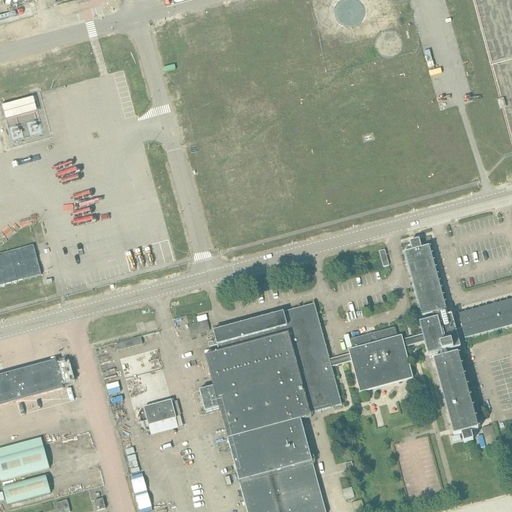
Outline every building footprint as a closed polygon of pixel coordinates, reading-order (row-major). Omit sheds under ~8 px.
[(33,97),(1,106),(5,120),(36,112),(33,97)] [(0,247),(0,277),(41,268),(34,240),(0,247)] [(422,249),(419,240),(410,242),(412,251),(405,253),(422,317),(432,314),(434,321),(420,324),(423,335),(402,340),(401,337),(398,338),(395,327),(350,340),(352,350),(349,351),(350,355),(329,360),(314,305),(213,332),(219,352),(205,356),(213,388),(199,392),(205,413),(219,409),(246,511),(325,511),(301,421),(311,418),(310,414),(342,406),(331,367),(352,362),(360,393),(413,379),(404,348),(425,342),(429,356),(443,352),(444,359),(435,361),(455,436),(462,434),(464,443),(473,441),(471,431),(478,430),(457,355),(448,358),(446,351),(453,349),(453,348),(456,347),(455,341),(458,340),(455,330),(462,328),(465,339),(511,325),(511,299),(458,314),(461,325),(454,326),(451,316),(437,320),(436,313),(446,311),(429,247),(422,249)] [(354,313),(355,318),(370,315),(369,310),(354,313)] [(0,405),(64,389),(56,361),(0,376),(0,405)] [(180,402),(151,410),(155,424),(184,416),(180,402)] [(128,416),(118,418),(119,424),(129,422),(128,416)] [(50,469),(44,447),(0,459),(0,476),(1,482),(50,469)] [(46,477),(2,488),(7,506),(51,494),(46,477)] [(106,491),(92,494),(95,508),(109,505),(106,491)] [(73,500),(61,503),(63,511),(72,511),(76,511),(73,500)]
